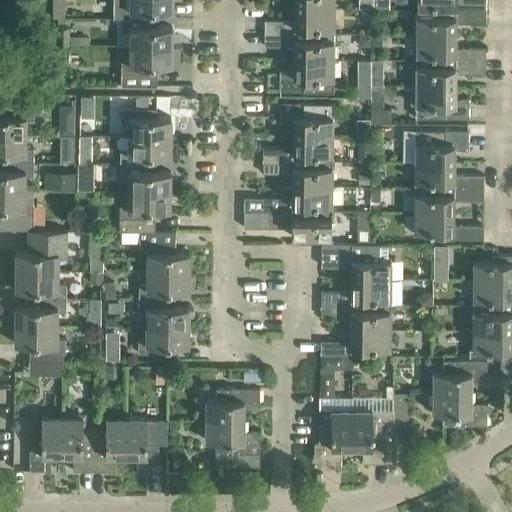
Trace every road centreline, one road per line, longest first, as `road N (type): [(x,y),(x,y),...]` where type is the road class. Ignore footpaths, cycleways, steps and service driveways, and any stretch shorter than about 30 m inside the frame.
road 1 (residential): [(220,256),(228,0)]
road 2 (residential): [(294,345),(302,256),(220,256)]
road 3 (residential): [(289,511),(294,345)]
road 4 (residential): [(294,345),(219,344),(220,256)]
road 5 (residential): [(351,511),(486,458)]
road 6 (residential): [(0,510),(128,511)]
